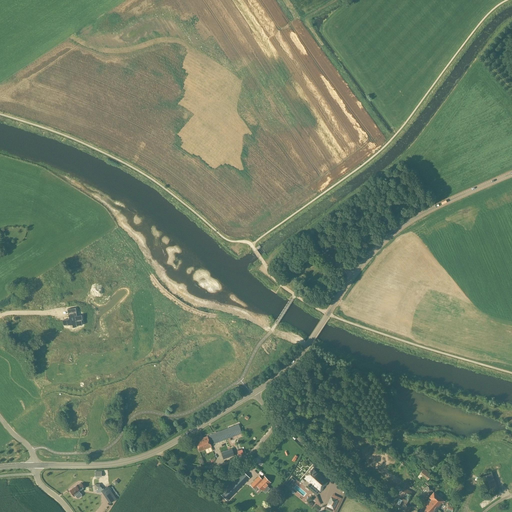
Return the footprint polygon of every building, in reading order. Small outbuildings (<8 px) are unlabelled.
[(73,320),(63,322),(64,326),(67,325),(68,327),(70,327),(70,326),(73,325),(73,328),(78,328),(77,326),(83,325),(81,317),(76,318),(76,315),(77,314),(76,310),(68,311),(70,319),(72,319),(73,320)] [(244,432),(262,425),(260,421),(243,427),(244,432)] [(211,445),(216,443),(226,439),(242,433),(239,424),(207,436),(206,437),(196,441),(200,451),(211,447),(211,445)] [(232,448),(222,452),(224,459),(234,455),(232,448)] [(319,474),(313,469),(305,478),(320,491),(322,488),(325,485),(328,482),(320,475),(319,474)] [(420,474),(427,480),(430,477),(423,471),(420,474)] [(221,495),(227,501),(250,478),(244,472),(221,495)] [(497,488),(492,473),(481,477),(486,492),(497,488)] [(262,491),(270,482),(264,477),(256,485),(262,491)] [(285,484),(288,487),(294,480),(291,477),(285,484)] [(77,486),(70,490),(74,496),(75,495),(77,498),(78,498),(81,496),(81,495),(79,492),(81,491),(80,491),(84,488),(81,483),(77,486)] [(427,486),(419,496),(424,500),(432,491),(427,486)] [(113,503),(116,500),(107,488),(103,492),(108,499),(109,498),(113,503)] [(429,497),(430,498),(419,510),(421,511),(435,511),(440,507),(440,506),(444,502),(434,493),(429,497)] [(332,511),(335,511),(342,498),(333,494),(331,497),(326,506),(327,506),(326,509),(332,511)] [(400,511),(408,511),(411,506),(407,504),(408,500),(402,498),(400,504),(403,505),(400,511)]
